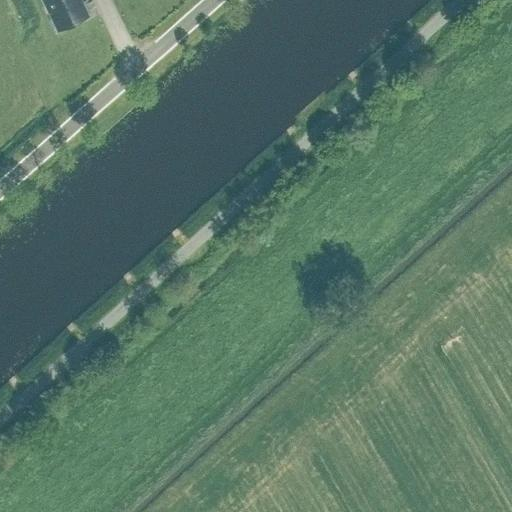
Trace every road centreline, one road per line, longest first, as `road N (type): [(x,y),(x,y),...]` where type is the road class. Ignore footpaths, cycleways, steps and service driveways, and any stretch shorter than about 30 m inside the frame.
road 1 (track): [(0,418),(459,0)]
road 2 (unclassified): [(0,190),(215,0)]
